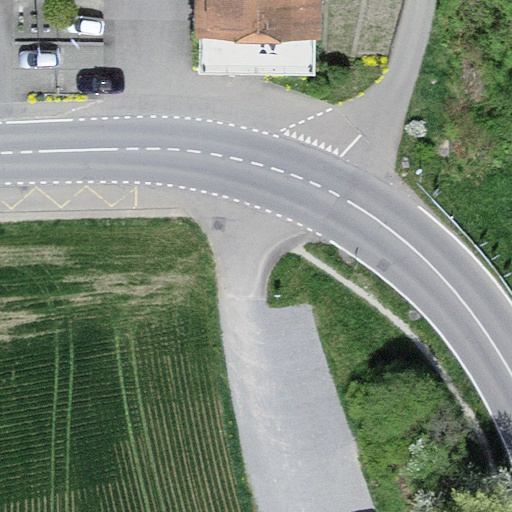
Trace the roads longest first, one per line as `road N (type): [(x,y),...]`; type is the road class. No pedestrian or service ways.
road 1 (tertiary): [(318,184),(257,163),(166,148),(0,153)]
road 2 (tertiary): [(511,376),(436,270),(372,215),(318,184)]
road 3 (unclassified): [(318,184),(385,103),(421,0)]
